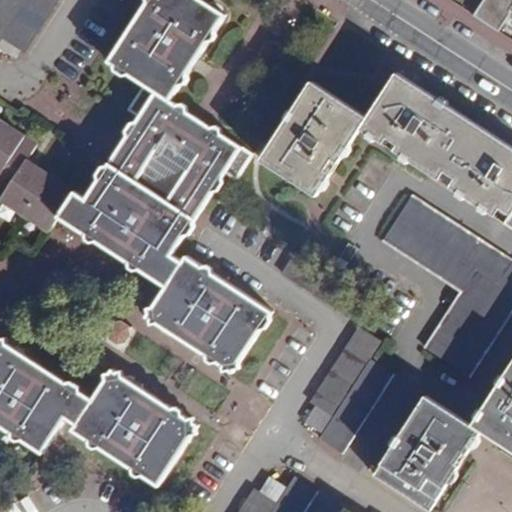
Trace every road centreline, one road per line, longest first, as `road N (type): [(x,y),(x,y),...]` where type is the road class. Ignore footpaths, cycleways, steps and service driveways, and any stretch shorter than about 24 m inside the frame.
road 1 (residential): [(347,485),(420,370),(402,355),(439,293),(362,245)]
road 2 (residential): [(269,436),(337,328),(212,245)]
road 3 (residential): [(0,93),(35,116),(99,0)]
road 4 (tertiary): [(370,0),(511,91)]
